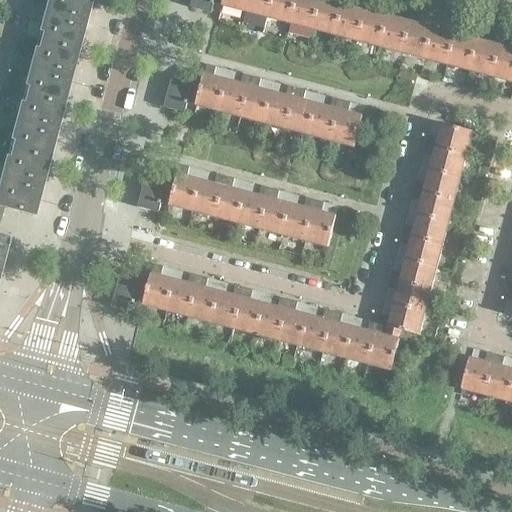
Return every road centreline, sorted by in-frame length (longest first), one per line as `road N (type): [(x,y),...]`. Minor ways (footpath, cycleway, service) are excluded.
road 1 (residential): [(77,230),(362,304),(375,292),(427,90),(511,112)]
road 2 (secondary): [(509,511),(38,390)]
road 3 (residential): [(511,342),(476,333),(511,204)]
road 4 (unclassified): [(38,390),(77,230)]
road 5 (secondary): [(14,471),(153,511)]
road 6 (residential): [(107,124),(140,0)]
